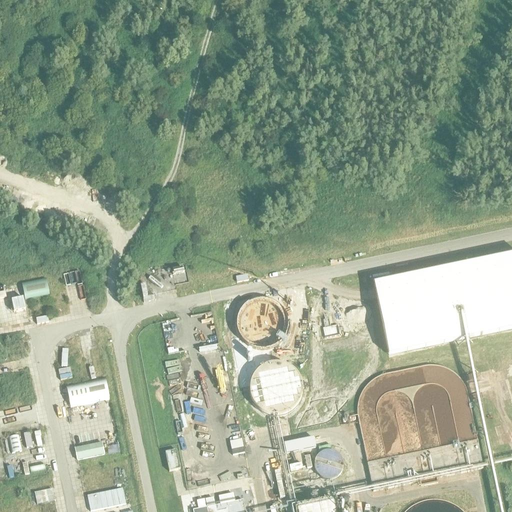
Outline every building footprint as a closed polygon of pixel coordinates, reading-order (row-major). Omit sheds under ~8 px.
[(376,288),(390,354),(511,328),(511,256),(374,286),(374,289),(376,288)] [(173,266),(177,282),(189,279),(185,263),(173,266)] [(71,270),(72,283),(79,282),(80,292),(84,292),(82,269),(71,270)] [(36,295),(52,292),(49,277),(32,280),(36,295)] [(23,281),(13,283),(15,293),(20,318),(26,317),(21,292),(25,291),(23,281)] [(0,307),(3,321),(18,318),(11,285),(0,287),(0,307)] [(323,327),(321,327),(323,338),(338,335),(336,325),(329,326),(327,318),(321,319),(323,327)] [(170,346),(171,353),(190,349),(189,343),(170,346)] [(94,378),(99,377),(96,365),(91,367),(94,378)] [(173,370),(174,377),(188,375),(187,368),(173,370)] [(305,394),(302,374),(258,380),(259,390),(254,390),(256,399),(262,398),(263,403),(269,402),(269,407),(296,403),(295,396),(305,394)] [(70,408),(109,400),(104,378),(65,387),(70,408)] [(26,432),(30,448),(36,446),(32,431),(26,432)] [(21,434),(6,437),(10,454),(24,451),(21,434)] [(236,449),(246,447),(244,438),(234,440),(236,449)] [(104,455),(101,442),(74,448),(77,461),(104,455)] [(344,468),(344,465),(344,462),(343,459),(342,457),(340,454),(337,452),(335,451),(332,450),(330,450),(327,450),(324,451),(322,452),(320,454),(318,457),(316,459),(315,461),(315,465),(315,468),(316,470),(317,472),(319,475),(321,477),(324,478),(327,479),(329,479),(333,479),(335,478),(337,477),(340,475),(341,473),(343,471),(344,468)] [(170,451),(170,469),(178,469),(178,451),(170,451)] [(305,470),(289,474),(292,489),(308,485),(305,470)] [(40,484),(41,490),(54,487),(53,481),(40,484)] [(54,488),(37,492),(40,504),(57,500),(54,488)] [(336,511),(334,500),(297,507),(298,511),(336,511)] [(245,511),(243,501),(225,505),(226,511),(245,511)]
